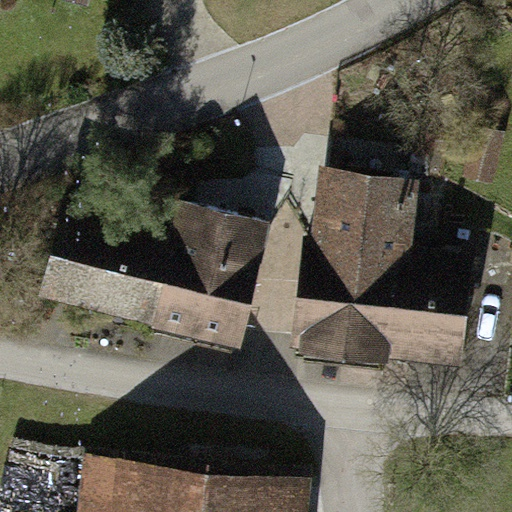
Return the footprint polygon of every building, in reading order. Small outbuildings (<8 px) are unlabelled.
[(327,165),(310,344),(494,361),(503,262),(426,255),(434,175),(327,165)] [(200,203),(185,326),(270,336),(284,213),(200,203)] [(68,212),(59,297),(165,308),(173,222),(68,212)] [(4,511),(52,511),(62,462),(15,453),(4,511)] [(310,511),(313,468),(94,459),(91,511),(310,511)]
